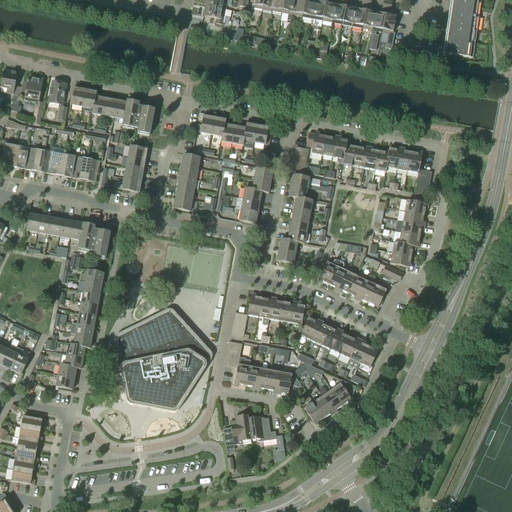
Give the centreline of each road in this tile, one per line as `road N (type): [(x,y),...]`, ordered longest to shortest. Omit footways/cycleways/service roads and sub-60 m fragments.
road 1 (residential): [(382,326),(398,289),(419,283),(433,255),(442,148),(291,123)]
road 2 (residential): [(314,438),(287,405),(214,392),(234,277)]
road 3 (residential): [(183,102),(0,57)]
road 4 (residential): [(57,511),(69,413),(0,390)]
road 5 (tertiary): [(469,266),(511,104)]
road 6 (residential): [(152,217),(35,189),(20,199),(0,194)]
road 7 (residential): [(382,326),(308,291),(234,277)]
road 8 (residential): [(231,232),(270,238),(291,123)]
road 9 (tertiary): [(341,475),(395,430),(434,354)]
road 10 (tertiary): [(423,348),(385,423),(334,466)]
road 11 (residential): [(314,438),(359,405),(396,334)]
road 12 (residential): [(152,217),(183,102)]
